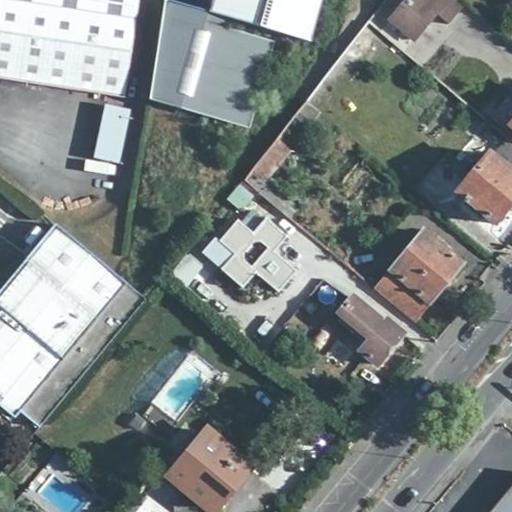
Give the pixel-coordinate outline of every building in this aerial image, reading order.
[(0,0),(0,83),(124,101),(140,0),(0,0)] [(214,0),(210,14),(165,1),(149,101),(251,129),(275,44),(229,30),(232,20),(313,43),(324,0),(214,0)] [(467,5),(461,0),(409,0),(392,20),(415,39),(438,14),(451,23),(467,5)] [(103,105),(94,159),(121,163),(130,109),(103,105)] [(511,141),(509,139),(494,156),(491,153),(459,192),(497,224),(511,207),(511,141)] [(276,176),(289,148),(275,141),(262,170),(276,176)] [(239,184),(226,200),(242,212),(254,196),(239,184)] [(240,222),(222,243),(237,256),(224,271),(246,289),(259,274),(282,293),(300,271),(277,252),(289,237),(268,219),(255,234),(240,222)] [(63,230),(56,225),(0,292),(0,392),(2,394),(0,396),(0,403),(15,416),(21,410),(39,426),(146,299),(122,279),(63,230)] [(376,291),(415,323),(464,266),(425,233),(376,291)] [(172,277),(187,288),(203,268),(189,257),(172,277)] [(202,277),(194,285),(210,303),(219,295),(202,277)] [(353,297),(340,313),(371,339),(362,349),(380,365),(405,335),(387,320),(385,322),(353,297)] [(251,336),(261,349),(279,335),(268,322),(251,336)] [(210,432),(172,477),(212,510),(250,465),(210,432)] [(511,511),(511,487),(491,511),(511,511)]
